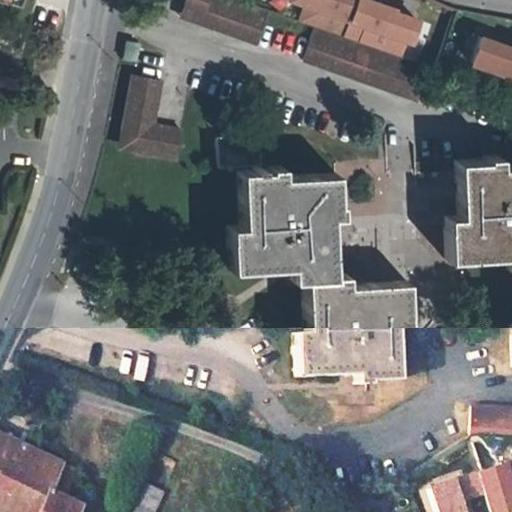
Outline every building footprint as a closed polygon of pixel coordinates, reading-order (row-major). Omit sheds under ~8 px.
[(195,18),(253,39),(265,8),(242,0),(183,0),(183,1),(199,7),(195,18)] [(416,20),(392,11),(392,8),(368,0),(294,0),(303,3),(298,19),(310,24),(397,55),(403,39),(408,41),(416,20)] [(179,12),(195,18),(199,7),(183,1),(179,12)] [(397,55),(310,24),(298,55),(412,96),(424,65),(397,55)] [(465,70),(511,87),(511,36),(482,25),(465,70)] [(115,119),(125,135),(127,138),(171,148),(177,121),(145,113),(154,70),(125,63),(115,119)] [(255,120),(210,122),(210,152),(256,152),(255,120)] [(263,155),(231,156),(235,222),(223,223),(226,255),(296,253),(300,332),(290,332),(292,364),(365,359),(365,367),(394,365),(391,298),(401,297),(400,268),(329,270),(325,187),(332,187),(330,158),(263,161),(263,155)] [(471,155),(441,156),(444,222),(431,223),(433,254),(505,252),(510,330),(496,332),(498,362),(511,361),(511,157),(471,160),(471,155)] [(511,442),(511,415),(492,413),(468,410),(465,437),(511,442)] [(0,505),(28,444),(0,431),(0,505)] [(71,465),(28,444),(0,505),(0,511),(74,511),(79,503),(58,493),(71,465)] [(486,511),(473,470),(418,487),(425,511),(486,511)] [(154,511),(164,492),(145,482),(130,511),(154,511)]
